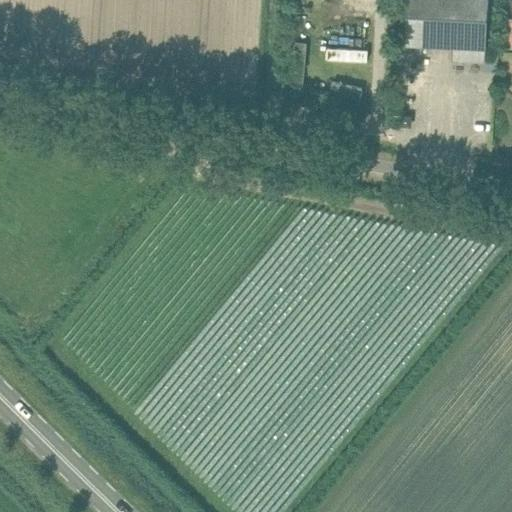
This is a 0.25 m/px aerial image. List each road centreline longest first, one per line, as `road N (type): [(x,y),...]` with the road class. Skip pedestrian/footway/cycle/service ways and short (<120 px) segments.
road 1 (unclassified): [(511,190),(0,92)]
road 2 (secondary): [(120,511),(0,392)]
